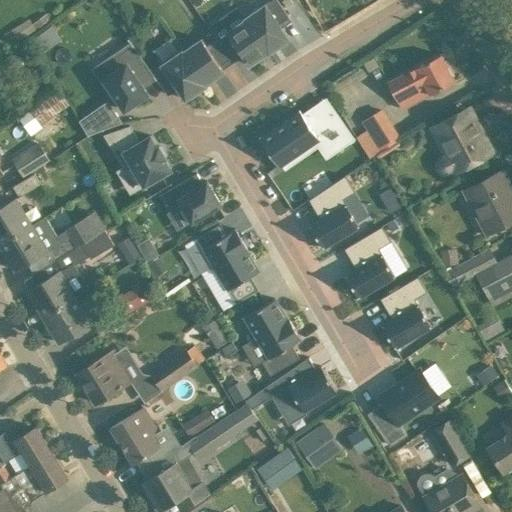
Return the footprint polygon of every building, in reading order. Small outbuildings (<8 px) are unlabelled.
[(246,18),(269,51),(269,52),(289,38),(279,24),(290,17),(278,0),(270,0),(246,17),(246,18)] [(33,23),(37,29),(51,18),(47,12),(33,23)] [(217,38),(231,59),(241,52),(250,64),(269,51),(246,18),(217,38)] [(44,49),(61,36),(53,25),(36,38),(44,49)] [(231,59),(217,38),(207,45),(202,37),(183,50),(206,84),(225,71),(221,66),(231,59)] [(156,79),(158,78),(153,71),(134,44),(98,68),(125,109),(148,93),(142,84),(154,76),(156,79)] [(14,57),(3,64),(9,73),(20,66),(23,71),(36,62),(26,47),(14,56),(14,57)] [(206,84),(183,50),(153,71),(158,78),(166,91),(176,84),(186,98),(206,85),(206,84)] [(441,54),(387,83),(400,109),(455,80),(441,54)] [(364,62),(368,71),(379,65),(374,57),(364,62)] [(58,90),(29,110),(20,116),(31,132),(69,105),(58,90)] [(80,120),(88,134),(123,122),(108,100),(80,120)] [(310,125),(300,111),(299,112),(300,113),(262,138),(261,137),(260,138),(281,168),(282,167),(281,166),(319,141),(320,142),(321,141),(320,140),(329,134),(339,149),(356,138),(336,108),(310,125)] [(399,134),(382,109),(362,122),(378,148),(399,134)] [(468,164),(475,160),(493,151),(481,129),(474,132),(462,110),(429,128),(442,153),(440,155),(438,157),(436,159),(435,163),(435,164),(435,167),(437,171),(438,173),(441,175),(444,176),(447,176),(451,176),(453,174),(458,172),(462,179),(473,173),(468,164)] [(125,168),(132,164),(145,185),(172,169),(165,158),(167,157),(160,145),(158,146),(151,135),(140,141),(131,125),(104,134),(125,168)] [(41,165),(51,159),(39,141),(12,159),(24,176),(41,165)] [(463,190),(485,234),(511,219),(511,197),(509,191),(511,189),(511,188),(502,169),(463,190)] [(173,187),(162,193),(171,209),(182,203),(193,222),(222,204),(208,180),(203,183),(197,172),(173,187)] [(34,173),(13,186),(20,197),(41,184),(34,173)] [(310,225),(323,247),(359,225),(343,198),(355,191),(346,176),(309,198),(321,218),(310,225)] [(17,197),(2,207),(0,207),(0,239),(1,241),(0,241),(0,242),(1,243),(33,224),(17,197)] [(397,198),(387,204),(392,212),(401,205),(397,198)] [(64,228),(66,230),(69,236),(51,248),(57,258),(82,243),(106,229),(107,228),(96,209),(64,228)] [(395,219),(388,223),(392,231),(399,226),(395,219)] [(204,247),(217,268),(247,249),(249,249),(236,228),(227,234),(220,223),(198,236),(204,247)] [(33,224),(1,243),(1,244),(2,244),(7,252),(6,252),(16,269),(49,249),(33,224)] [(346,274),(360,296),(396,275),(379,248),(391,240),(382,225),(345,248),(357,268),(346,274)] [(115,243),(106,229),(57,258),(63,269),(28,290),(38,306),(39,305),(44,314),(43,314),(44,315),(76,296),(90,287),(75,263),(89,254),(91,257),(115,243)] [(119,244),(132,260),(142,252),(128,236),(119,244)] [(459,262),(457,247),(442,248),(443,263),(459,262)] [(156,248),(144,254),(148,260),(159,254),(156,248)] [(247,249),(217,268),(229,289),(237,302),(259,289),(251,275),(260,270),(247,249)] [(511,253),(492,264),(499,277),(483,285),(493,304),(511,294),(511,253)] [(453,288),(477,274),(481,272),(480,270),(474,257),(473,256),(444,272),(445,273),(447,277),(453,288)] [(383,324),(396,346),(432,324),(416,297),(427,290),(419,275),(382,297),(394,317),(383,324)] [(112,301),(116,307),(93,321),(100,332),(122,319),(121,317),(144,303),(134,287),(112,301)] [(76,296),(44,315),(45,317),(46,316),(51,324),(50,325),(60,342),(92,322),(76,296)] [(245,316),(257,336),(288,318),(276,298),(268,303),(245,316)] [(486,337),(505,328),(499,316),(480,324),(486,337)] [(289,317),(288,318),(257,336),(268,356),(262,360),(271,375),(300,357),(292,344),(302,338),(289,317)] [(230,339),(215,318),(203,327),(218,348),(230,339)] [(222,347),(227,355),(237,348),(233,341),(222,347)] [(150,373),(162,390),(199,365),(197,363),(206,358),(196,344),(188,350),(186,347),(150,373)] [(116,349),(95,361),(78,372),(96,402),(134,379),(116,349)] [(316,368),(309,356),(266,385),(281,410),(298,400),(304,410),(337,391),(321,366),(316,368)] [(492,365),(478,375),(484,384),(498,374),(492,365)] [(440,395),(420,367),(379,395),(384,403),(369,413),(390,444),(407,433),(400,423),(440,395)] [(493,386),(502,400),(511,393),(511,389),(505,378),(493,386)] [(249,396),(240,381),(229,388),(238,403),(249,396)] [(252,408),(267,399),(261,389),(246,399),(252,408)] [(248,404),(199,437),(190,443),(196,450),(200,457),(257,418),(248,404)] [(134,463),(151,452),(161,446),(153,434),(160,430),(145,406),(111,427),(134,463)] [(191,436),(215,421),(207,407),(182,423),(191,436)] [(487,445),(493,454),(504,471),(511,465),(511,413),(500,421),(508,432),(487,445)] [(472,454),(451,418),(430,430),(452,466),(472,454)] [(297,441),(306,455),(334,436),(324,422),(297,441)] [(0,484),(12,476),(4,465),(7,463),(6,462),(19,453),(21,457),(23,456),(29,465),(51,451),(36,426),(14,439),(14,440),(12,442),(5,431),(0,434),(0,453),(2,456),(0,456),(0,484)] [(358,453),(373,443),(362,426),(347,436),(358,453)] [(257,468),(265,479),(296,458),(288,446),(257,468)] [(0,511),(29,511),(32,499),(67,477),(51,451),(29,465),(12,476),(0,484),(0,511)] [(195,482),(182,459),(145,481),(161,508),(175,499),(182,510),(211,492),(204,480),(193,486),(195,482)] [(419,485),(432,508),(434,511),(457,511),(456,510),(478,498),(462,471),(459,473),(448,467),(435,475),(433,473),(430,472),(426,472),(422,474),(420,476),(419,478),(418,482),(419,485)] [(406,511),(400,502),(382,511),(406,511)]
